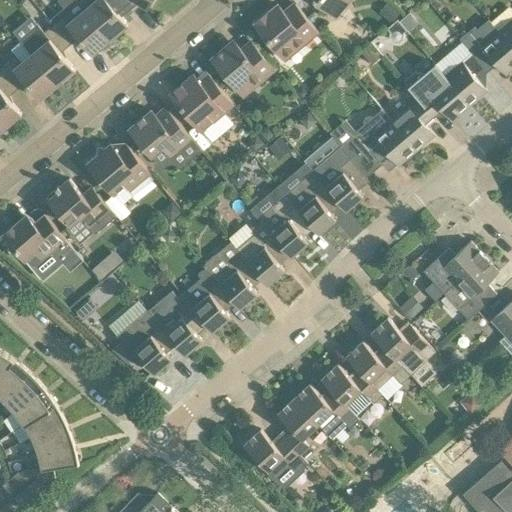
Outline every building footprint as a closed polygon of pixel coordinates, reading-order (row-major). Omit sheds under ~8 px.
[(111,42),(84,10),(75,0),(58,0),(64,8),(48,21),(52,26),(69,45),(77,38),(92,55),(99,49),(100,50),(111,42)] [(92,0),(94,1),(84,10),(111,42),(121,33),(120,31),(127,25),(113,8),(122,0),(92,0)] [(133,0),(147,8),(152,0),(133,0)] [(349,0),(312,0),(330,15),(340,3),(344,6),(349,0)] [(392,24),(400,13),(386,2),(378,13),(392,24)] [(284,14),(277,5),(253,24),(284,61),(318,33),(295,5),(284,14)] [(408,31),(418,23),(409,13),(399,21),(408,31)] [(402,33),(405,30),(397,20),(386,29),(390,33),(390,38),(394,41),(399,41),(402,37),(402,33)] [(511,69),(511,48),(498,32),(488,20),(477,29),(475,26),(459,40),(471,55),(487,73),(496,65),(505,76),(511,69)] [(511,20),(498,32),(511,48),(511,20)] [(60,53),(69,45),(52,26),(44,32),(39,26),(20,41),(31,54),(56,85),(74,70),(60,53)] [(241,50),(233,41),(211,60),(242,97),(274,70),(251,42),(241,50)] [(370,50),(363,56),(371,66),(378,60),(370,50)] [(38,100),(56,85),(31,54),(21,63),(16,56),(0,69),(0,71),(16,90),(24,83),(38,100)] [(478,81),(487,73),(471,55),(445,77),(469,106),(486,91),(478,81)] [(469,106),(445,77),(434,65),(424,74),(418,73),(416,71),(403,82),(418,100),(433,118),(443,110),(451,121),(469,106)] [(7,97),(16,90),(0,71),(0,125),(3,129),(21,114),(7,97)] [(200,84),(193,75),(170,94),(200,131),(232,104),(209,77),(200,84)] [(302,99),(309,93),(302,86),(295,92),(302,99)] [(424,126),(433,118),(418,100),(391,122),(416,151),(433,136),(424,126)] [(354,133),(355,134),(340,146),(350,159),(364,177),(380,163),(397,165),(398,166),(416,151),(391,122),(381,110),(354,133)] [(158,120),(150,111),(128,129),(151,157),(162,147),(170,157),(191,139),(168,111),(158,120)] [(317,121),(308,111),(308,112),(298,120),(307,130),(317,121)] [(277,134),(268,125),(259,133),(267,142),(277,134)] [(264,144),(256,134),(251,139),(250,147),(255,152),(264,144)] [(279,160),(292,149),(281,137),(268,147),(279,160)] [(118,154),(110,144),(105,149),(104,147),(97,147),(96,154),(97,155),(87,164),(113,195),(124,186),(128,192),(150,173),(127,146),(118,154)] [(325,187),(338,203),(345,211),(362,196),(358,191),(358,186),(367,179),(364,177),(350,159),(340,146),(312,171),(325,187)] [(239,168),(229,177),(237,188),(243,183),(244,174),(239,168)] [(331,210),(338,203),(325,187),(312,171),(284,194),(298,210),(311,226),(318,234),(335,219),(330,214),(331,210)] [(88,202),(69,179),(59,187),(58,186),(55,188),(58,191),(50,198),(48,196),(46,198),(69,226),(79,217),(94,235),(116,217),(97,195),(88,202)] [(303,233),(311,226),(298,210),(284,194),(257,217),(260,220),(271,234),(270,234),(287,254),(290,257),(308,243),(303,237),(303,233)] [(161,210),(170,221),(181,212),(172,201),(161,210)] [(75,252),(65,240),(44,215),(33,224),(30,220),(26,223),(19,218),(16,223),(3,234),(25,261),(41,280),(64,261),(75,252)] [(280,261),(287,254),(270,234),(271,234),(260,220),(249,230),(252,234),(236,248),(247,261),(260,277),(267,285),(284,270),(279,265),(280,261)] [(177,221),(171,226),(176,232),(182,227),(177,221)] [(160,235),(168,243),(177,236),(169,227),(160,235)] [(247,261),(236,248),(230,242),(204,264),(207,267),(216,281),(232,301),(239,308),(257,294),(252,288),(252,284),(260,277),(247,261)] [(443,294),(483,258),(469,242),(454,256),(447,249),(423,272),(443,294)] [(498,273),(483,258),(443,294),(468,321),(496,294),(486,284),(498,273)] [(108,273),(99,262),(92,269),(100,279),(108,273)] [(225,307),(232,301),(216,281),(207,267),(198,275),(201,278),(181,295),(192,308),(205,324),(212,332),(229,317),(225,311),(225,307)] [(192,308),(181,295),(178,297),(172,290),(148,311),(165,331),(164,331),(174,343),(184,355),(202,340),(197,335),(197,330),(205,324),(192,308)] [(410,320),(423,308),(412,296),(399,308),(410,320)] [(504,336),(511,329),(511,300),(490,321),(504,336)] [(165,331),(148,311),(146,310),(146,311),(117,337),(116,336),(115,337),(131,356),(135,353),(139,358),(146,366),(153,374),(170,359),(166,353),(166,349),(174,343),(164,331),(165,331)] [(395,359),(410,375),(435,352),(409,325),(401,333),(387,318),(371,333),(384,348),(394,359),(395,359)] [(456,347),(449,340),(439,349),(446,357),(456,347)] [(394,359),(384,348),(376,356),(362,341),(346,356),(359,371),(377,390),(393,375),(400,383),(410,375),(395,359),(394,359)] [(41,470),(53,468),(79,464),(74,445),(68,426),(58,406),(45,388),(16,359),(5,352),(0,349),(0,395),(4,399),(15,410),(24,424),(32,438),(38,453),(41,468),(41,470)] [(143,369),(146,366),(139,358),(136,361),(143,369)] [(337,364),(321,380),(331,391),(353,414),(370,400),(373,404),(382,395),(377,390),(359,371),(351,379),(337,364)] [(353,414),(331,391),(323,399),(309,384),(293,399),(317,425),(331,440),(347,424),(350,428),(359,420),(353,414)] [(299,455),(302,453),(308,447),(301,439),(317,425),(293,399),(277,414),(291,429),(282,437),(299,455)] [(289,464),(297,472),(307,464),(299,455),(282,437),(274,445),(260,430),(244,445),(274,478),(289,464)] [(511,511),(511,436),(498,449),(505,457),(463,495),(477,511),(511,511)] [(302,453),(309,461),(316,454),(308,447),(302,453)] [(55,479),(53,468),(41,470),(41,468),(18,472),(12,477),(2,485),(10,494),(33,475),(37,479),(13,499),(20,507),(21,507),(55,479)] [(387,474),(383,469),(377,469),(372,473),(372,479),(376,484),(382,484),(387,480),(387,474)] [(305,473),(291,486),(302,497),(316,485),(305,473)] [(168,511),(172,508),(157,493),(147,503),(137,493),(118,511),(168,511)] [(0,511),(13,511),(7,504),(0,509),(0,501),(3,499),(0,494),(0,511)] [(338,511),(338,507),(334,503),(329,503),(325,507),(325,511),(338,511)]
